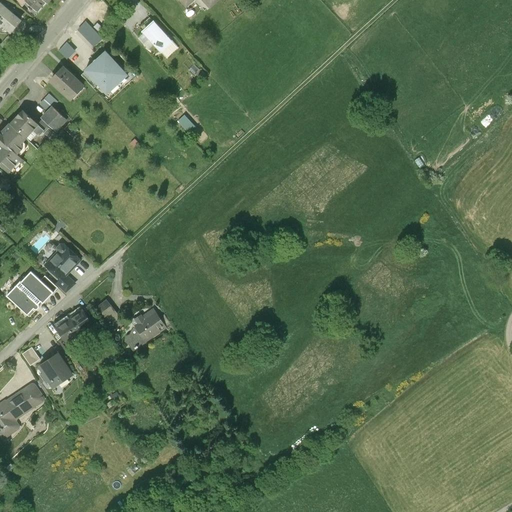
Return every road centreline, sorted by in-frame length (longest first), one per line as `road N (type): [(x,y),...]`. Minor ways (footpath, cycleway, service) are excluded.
road 1 (track): [(394,0),(121,252)]
road 2 (residential): [(0,362),(121,252)]
road 3 (residential): [(0,94),(80,0)]
